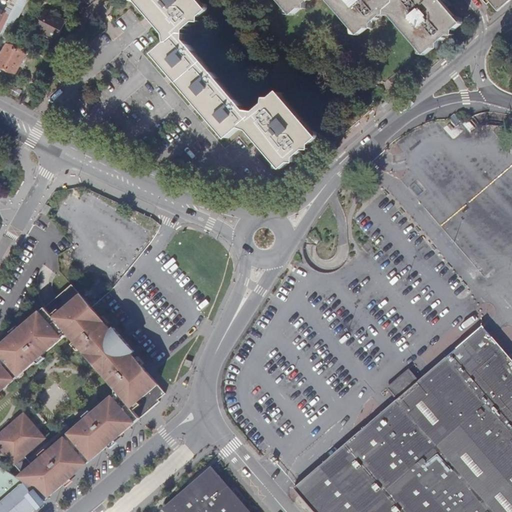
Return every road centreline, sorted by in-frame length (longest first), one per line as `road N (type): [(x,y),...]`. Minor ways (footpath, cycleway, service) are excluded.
road 1 (residential): [(206,405),(79,511)]
road 2 (unclassified): [(60,145),(180,204)]
road 3 (unclassified): [(206,405),(284,511)]
